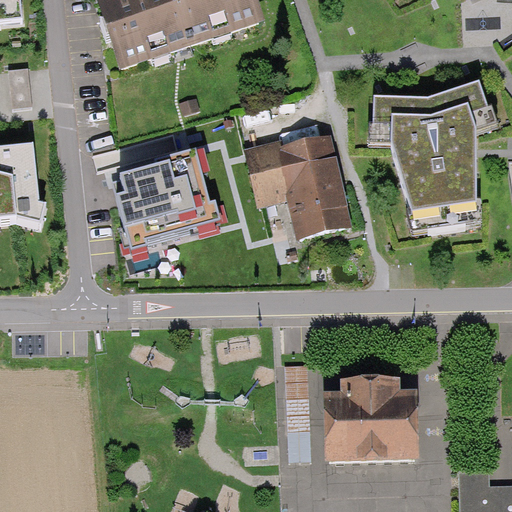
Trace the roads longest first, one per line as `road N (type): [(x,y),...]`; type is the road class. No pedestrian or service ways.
road 1 (residential): [(511,297),(83,314)]
road 2 (residential): [(47,0),(83,314)]
